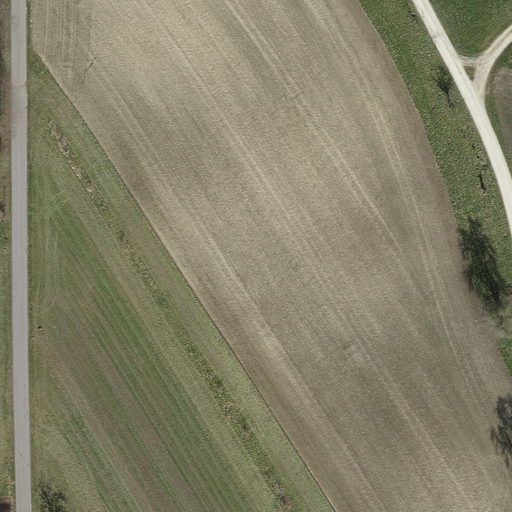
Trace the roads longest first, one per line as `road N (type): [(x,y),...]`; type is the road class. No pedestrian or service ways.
road 1 (unclassified): [(23,511),(19,98)]
road 2 (track): [(419,0),(467,87),(511,220)]
